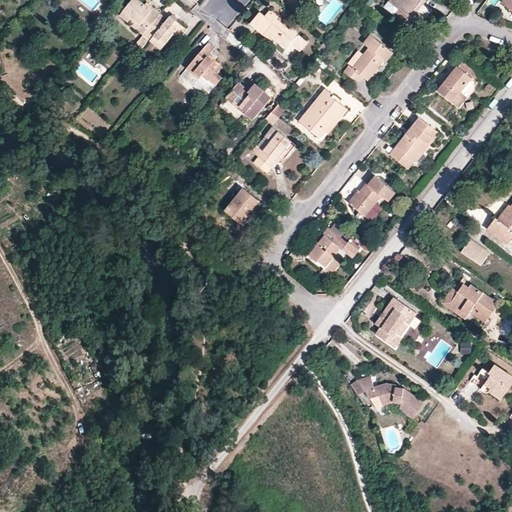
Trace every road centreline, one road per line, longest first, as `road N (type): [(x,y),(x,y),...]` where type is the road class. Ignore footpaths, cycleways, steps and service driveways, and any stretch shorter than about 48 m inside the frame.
road 1 (residential): [(511,39),(461,27),(276,249),(290,288),(333,321)]
road 2 (residential): [(511,91),(333,321)]
road 3 (track): [(193,250),(170,232),(144,185),(79,129),(0,89)]
road 4 (track): [(0,252),(81,443)]
road 5 (residential): [(298,362),(186,492)]
road 6 (residential): [(298,362),(343,425),(372,511)]
road 7 (unknown): [(333,321),(464,423)]
